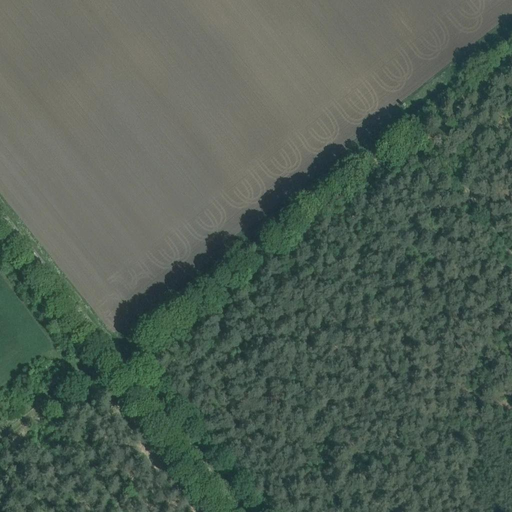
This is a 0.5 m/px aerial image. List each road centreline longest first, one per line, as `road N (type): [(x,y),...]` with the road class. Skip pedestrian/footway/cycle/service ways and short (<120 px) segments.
road 1 (unclassified): [(238,511),(0,219)]
road 2 (track): [(410,119),(511,254)]
